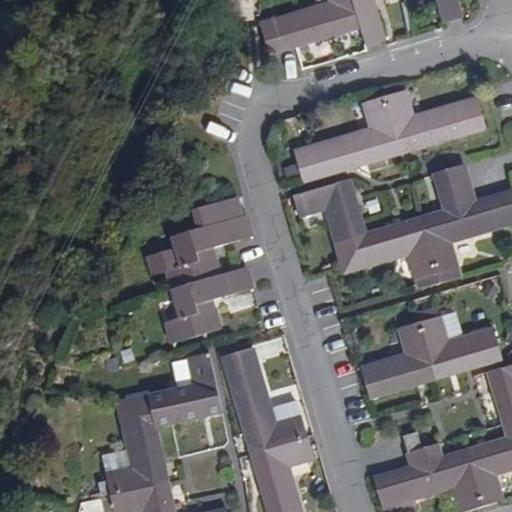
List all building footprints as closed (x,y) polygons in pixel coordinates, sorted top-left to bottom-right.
[(331,0),(333,3),(261,26),(271,55),(342,32),(340,27),(360,21),(361,26),(367,44),(386,38),(373,0),(436,0),(443,21),(464,14),(459,0),(331,0)] [(360,21),(340,27),(342,32),(361,26),(360,21)] [(413,117),(406,93),(365,105),(372,127),(295,151),(304,181),(381,158),(379,153),(418,140),(420,146),(485,127),(476,98),(413,117)] [(381,158),(420,146),(418,140),(379,153),(381,158)] [(511,192),(474,204),(463,167),(436,175),(447,212),(440,213),(442,218),(402,230),(401,225),(400,223),(365,233),(355,198),(347,200),(342,182),(294,196),(301,217),(324,210),(343,274),(409,253),(416,277),(458,265),(451,241),(511,223),(511,192)] [(355,198),(349,180),(342,182),(347,200),(355,198)] [(402,230),(442,218),(440,213),(401,225),(402,230)] [(250,236),(244,217),(171,236),(178,262),(162,267),(175,317),(163,320),(169,343),(219,329),(214,308),(205,311),(203,302),(212,300),(248,290),(243,270),(218,276),(212,255),(205,258),(202,249),(210,247),(250,236)] [(205,258),(212,255),(210,247),(202,249),(205,258)] [(205,311),(214,308),(212,300),(203,302),(205,311)] [(448,341),(440,316),(397,329),(404,354),(358,367),(368,399),(414,385),(413,383),(411,378),(447,367),(449,373),(500,358),(491,329),(448,341)] [(223,356),(246,436),(252,435),(262,471),(256,472),(267,511),(298,511),(285,466),(313,458),(301,417),(273,425),(270,408),(253,347),(223,356)] [(180,391),(112,411),(124,455),(131,474),(104,481),(110,501),(101,504),(103,511),(226,511),(226,510),(220,511),(172,511),(171,506),(165,508),(154,469),(162,467),(153,434),(202,420),(200,412),(219,406),(205,358),(187,363),(188,369),(194,387),(180,391)] [(511,364),(494,370),(500,389),(494,390),(507,436),(482,444),(483,447),(485,455),(448,465),(446,458),(374,480),(382,509),(454,488),(461,511),(464,511),(501,501),(494,476),(511,470),(511,364)] [(413,383),(449,373),(447,367),(411,378),(413,383)] [(188,369),(175,373),(180,391),(194,387),(188,369)] [(500,389),(494,370),(488,372),(494,390),(500,389)] [(297,401),(270,408),(273,425),(301,417),(297,401)] [(202,420),(221,414),(219,406),(200,412),(202,420)] [(252,435),(246,436),(256,472),(262,471),(252,435)] [(483,447),(446,458),(448,465),(485,455),(483,447)] [(104,481),(131,474),(124,455),(99,462),(104,481)]
